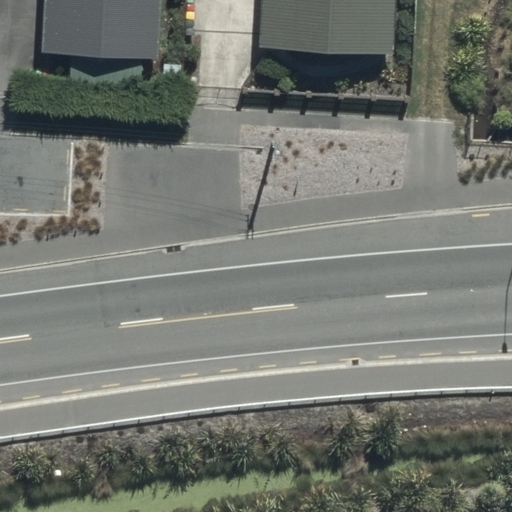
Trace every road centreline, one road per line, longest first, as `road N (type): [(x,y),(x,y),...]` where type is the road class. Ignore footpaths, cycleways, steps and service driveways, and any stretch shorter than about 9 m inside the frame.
road 1 (secondary): [(327,296),(0,336)]
road 2 (secondary): [(327,296),(511,283)]
